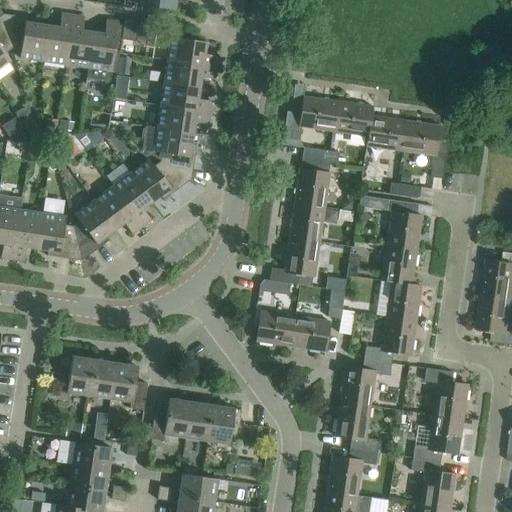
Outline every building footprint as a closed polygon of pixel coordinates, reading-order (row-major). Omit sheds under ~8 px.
[(179,0),(140,0),(140,6),(172,11),(173,0),(178,0),(180,0),(179,0)] [(0,67),(9,61),(4,54),(11,49),(3,14),(0,16),(0,67)] [(42,62),(47,26),(36,25),(37,19),(3,14),(11,49),(20,50),(19,58),(42,62)] [(47,26),(42,62),(64,65),(72,16),(60,14),(58,28),(47,26)] [(83,17),(72,16),(64,65),(87,68),(92,33),(81,31),(83,17)] [(123,19),(122,26),(120,40),(135,42),(138,22),(123,19)] [(92,33),(87,68),(86,78),(109,82),(110,72),(115,73),(118,54),(120,40),(122,26),(117,25),(118,23),(105,21),(103,34),(92,33)] [(205,43),(170,37),(166,61),(216,68),(217,57),(204,55),(205,43)] [(166,61),(163,83),(199,89),(200,78),(214,80),(216,68),(166,61)] [(199,89),(163,83),(160,106),(209,113),(211,102),(197,100),(199,89)] [(333,132),(337,102),(302,97),(300,113),(290,112),(286,139),(299,141),(301,127),(333,132)] [(333,132),(367,137),(370,117),(371,117),(372,107),(337,102),(333,132)] [(209,113),(160,106),(156,128),(192,134),(194,123),(207,125),(209,113)] [(367,137),(365,146),(401,152),(405,122),(371,117),(370,117),(367,137)] [(440,127),(405,122),(401,152),(433,156),(431,170),(443,172),(447,144),(438,143),(440,127)] [(192,134),(156,128),(145,127),(141,152),(160,161),(190,180),(196,146),(190,145),(192,134)] [(338,153),(303,148),(301,159),(329,163),(336,164),(338,153)] [(299,169),(294,204),(324,208),(329,173),(327,173),(329,163),(301,159),(300,169),(299,169)] [(148,160),(129,174),(151,203),(159,196),(163,200),(190,180),(160,161),(153,166),(148,160)] [(151,203),(129,174),(111,187),(141,227),(150,221),(141,209),(151,203)] [(420,188),(390,184),(388,194),(418,199),(420,188)] [(141,227),(111,187),(93,201),(114,230),(123,223),(131,234),(141,227)] [(0,195),(0,243),(2,244),(0,258),(11,260),(19,210),(20,199),(0,195)] [(386,246),(416,251),(421,216),(416,215),(417,205),(388,200),(386,211),(391,212),(386,246)] [(79,222),(72,227),(80,261),(108,241),(105,237),(114,230),(93,201),(74,215),(79,222)] [(294,204),(289,238),(319,243),(324,208),(294,204)] [(19,210),(11,260),(23,261),(25,248),(36,249),(41,214),(19,210)] [(350,222),(352,212),(339,210),(337,220),(350,222)] [(41,214),(36,249),(47,251),(46,256),(80,261),(72,227),(63,225),(65,217),(41,214)] [(284,270),(271,268),(269,281),(271,281),(296,285),(298,276),(314,278),(319,243),(289,238),(284,270)] [(416,251),(386,246),(381,282),(390,283),(390,282),(411,285),(416,251)] [(480,295),(510,299),(511,288),(511,253),(503,253),(502,262),(485,260),(480,295)] [(348,260),(348,264),(347,264),(345,276),(355,278),(357,265),(355,265),(355,261),(348,260)] [(271,281),(269,281),(263,280),(259,285),(259,289),(269,291),(271,281)] [(390,282),(390,283),(385,317),(415,321),(420,286),(411,285),(390,282)] [(510,299),(480,295),(475,330),(491,332),(490,342),(511,345),(511,332),(506,332),(510,299)] [(338,333),(341,311),(341,310),(328,308),(327,318),(339,319),(338,333)] [(341,311),(338,333),(350,335),(353,312),(341,311)] [(290,347),(294,317),(259,312),(255,342),(290,347)] [(329,322),(294,317),(290,347),(325,352),(329,322)] [(365,347),(363,360),(390,364),(392,354),(410,356),(415,321),(385,317),(380,349),(365,347)] [(87,396),(93,361),(64,356),(62,369),(69,371),(66,393),(87,396)] [(345,367),(339,402),(369,407),(374,374),(388,376),(390,364),(363,360),(362,369),(345,367)] [(115,364),(93,361),(87,396),(109,400),(115,364)] [(115,364),(109,400),(130,403),(129,409),(142,411),(147,384),(134,382),(137,367),(115,364)] [(452,373),(425,369),(423,382),(437,383),(432,416),(462,420),(467,385),(451,383),(452,373)] [(154,413),(150,440),(163,442),(164,435),(184,439),(190,403),(168,400),(166,415),(154,413)] [(369,407),(339,402),(334,437),(351,439),(349,449),(376,453),(378,441),(365,439),(369,407)] [(212,406),(190,403),(184,439),(206,442),(212,406)] [(212,406),(206,442),(228,445),(232,423),(238,424),(240,411),(212,406)] [(462,420),(432,416),(427,448),(414,446),(412,458),(439,462),(441,453),(457,455),(462,420)] [(67,422),(65,437),(80,439),(82,424),(67,422)] [(53,463),(68,465),(71,439),(56,438),(53,463)] [(75,443),(71,465),(107,470),(111,442),(86,438),(85,444),(75,443)] [(376,453),(349,449),(348,459),(331,456),(326,491),(356,496),(361,464),(374,466),(376,453)] [(439,462),(412,458),(410,471),(424,473),(419,505),(449,509),(454,474),(438,472),(439,462)] [(71,465),(68,486),(104,491),(107,470),(71,465)] [(182,468),(178,496),(214,501),(217,480),(195,476),(196,470),(182,468)] [(56,505),(56,506),(93,511),(100,511),(104,491),(68,486),(65,507),(56,505)] [(113,486),(112,493),(125,495),(126,488),(113,486)] [(157,493),(170,495),(171,489),(158,487),(157,493)] [(356,496),(326,491),(323,511),(367,511),(370,498),(356,496)] [(125,495),(112,493),(111,500),(124,501),(125,495)] [(170,495),(157,493),(156,500),(169,502),(170,495)] [(212,511),(214,501),(178,496),(175,511),(212,511)] [(51,511),(53,501),(39,499),(37,511),(51,511)]
